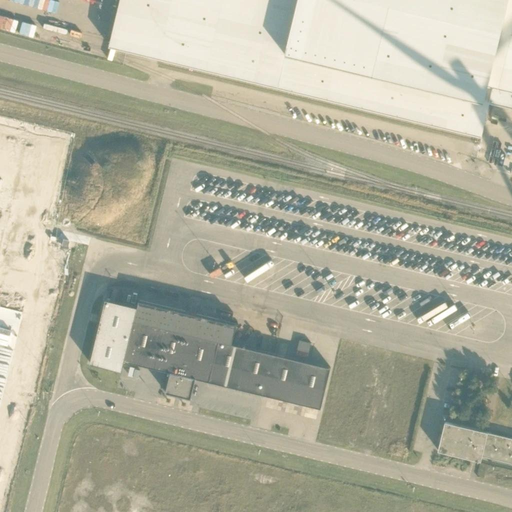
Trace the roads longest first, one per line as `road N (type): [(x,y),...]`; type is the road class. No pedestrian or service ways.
road 1 (unclassified): [(33,511),(57,411),(76,399),(511,499)]
road 2 (unclassified): [(511,198),(427,165),(0,51)]
